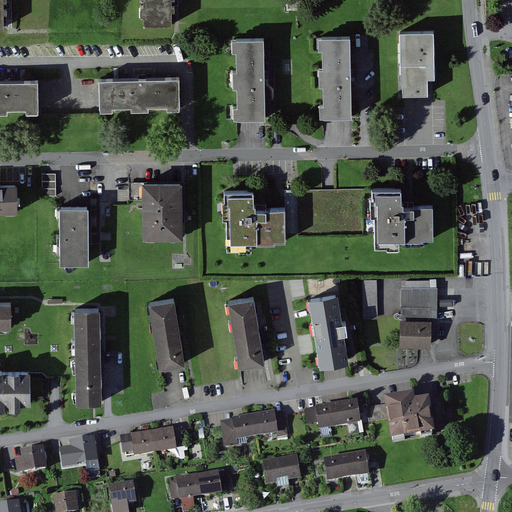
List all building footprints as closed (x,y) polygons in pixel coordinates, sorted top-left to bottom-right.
[(171,0),(141,0),(143,24),(172,23),(171,0)] [(442,30),(405,31),(407,92),(435,91),(434,75),(443,74),(442,30)] [(358,35),(324,36),(326,117),(360,116),(358,35)] [(271,37),(237,38),(240,119),(273,118),(271,37)] [(180,77),(95,79),(96,112),(181,110),(180,77)] [(46,80),(0,80),(0,113),(47,112),(46,80)] [(57,193),(56,172),(43,172),(44,193),(57,193)] [(25,182),(0,182),(0,210),(26,210),(25,182)] [(179,182),(140,184),(142,240),(181,239),(179,182)] [(411,189),(383,190),(384,243),(440,241),(439,207),(412,208),(411,189)] [(254,190),(225,191),(226,244),(283,242),(282,208),(254,209),(254,190)] [(95,204),(66,205),(67,264),(97,263),(95,204)] [(378,319),(377,281),(363,282),(364,320),(378,319)] [(437,281),(401,281),(402,289),(437,289),(437,281)] [(437,289),(402,289),(401,322),(431,322),(437,322),(437,289)] [(335,295),(311,299),(322,368),(346,364),(341,330),(335,295)] [(253,297),(227,302),(238,367),(264,363),(257,321),(253,297)] [(173,300),(148,304),(159,370),(184,366),(180,339),(173,300)] [(0,330),(11,330),(10,303),(0,303),(0,330)] [(99,308),(74,309),(77,407),(101,406),(101,385),(100,336),(99,308)] [(431,322),(401,322),(400,350),(423,351),(430,351),(431,322)] [(0,372),(0,405),(28,405),(28,372),(0,372)] [(423,395),(393,400),(399,442),(442,435),(436,399),(424,401),(423,395)] [(364,404),(322,410),(325,430),(367,423),(364,404)] [(281,413),(236,420),(240,440),(284,433),(281,413)] [(294,416),(295,427),(317,426),(317,415),(294,416)] [(179,429),(130,437),(133,456),(182,448),(179,429)] [(96,440),(75,443),(79,464),(99,461),(96,440)] [(44,447),(24,451),(27,471),(47,468),(44,447)] [(369,452),(331,458),(335,479),(372,473),(369,452)] [(302,456),(267,462),(270,484),(305,478),(302,456)] [(223,470),(180,477),(184,500),(227,493),(223,470)] [(138,483),(114,487),(117,506),(141,502),(138,483)] [(82,511),(79,491),(58,495),(60,511),(82,511)] [(20,511),(19,500),(0,503),(0,511),(20,511)]
